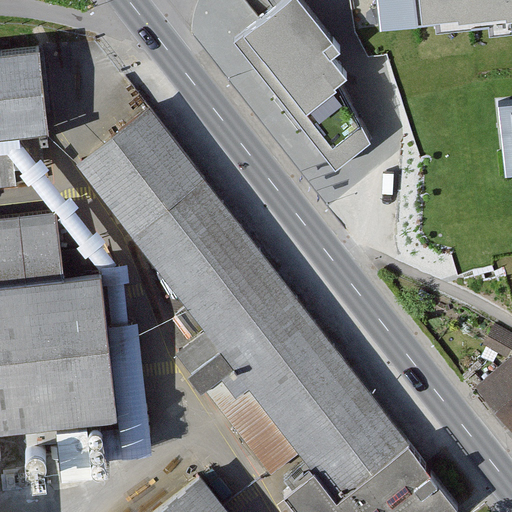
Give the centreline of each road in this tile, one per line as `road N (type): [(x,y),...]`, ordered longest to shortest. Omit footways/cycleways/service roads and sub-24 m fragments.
road 1 (secondary): [(511,486),(143,20)]
road 2 (unknown): [(244,511),(159,384)]
road 3 (residential): [(0,8),(88,20),(136,12)]
